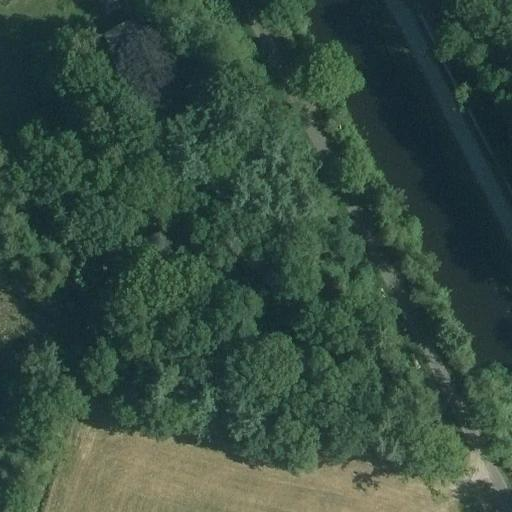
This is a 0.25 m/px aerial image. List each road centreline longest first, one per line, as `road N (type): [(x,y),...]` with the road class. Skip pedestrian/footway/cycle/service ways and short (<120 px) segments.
road 1 (unclassified): [(511,511),(244,0)]
road 2 (track): [(511,222),(396,0)]
